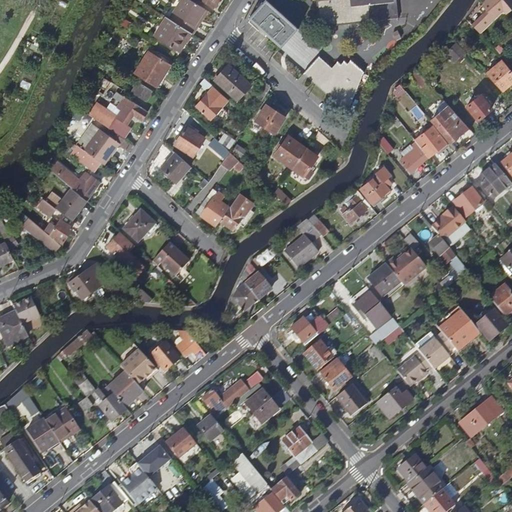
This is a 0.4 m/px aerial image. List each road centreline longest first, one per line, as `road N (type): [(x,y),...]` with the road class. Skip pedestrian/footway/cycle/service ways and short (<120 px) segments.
road 1 (residential): [(0,289),(69,259),(240,0)]
road 2 (residential): [(253,332),(511,121)]
road 3 (residential): [(29,511),(253,332)]
road 4 (residential): [(363,468),(511,347)]
road 5 (residential): [(253,332),(363,468)]
